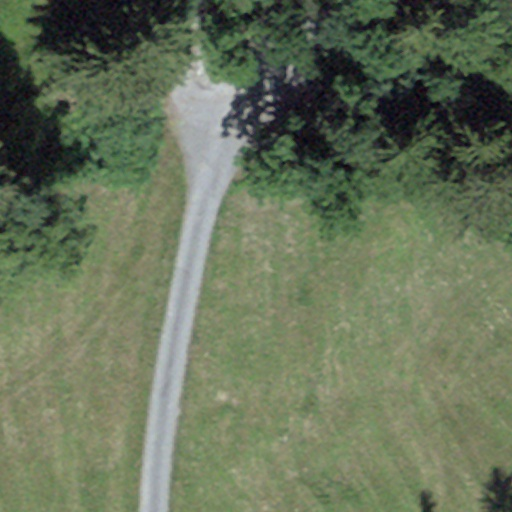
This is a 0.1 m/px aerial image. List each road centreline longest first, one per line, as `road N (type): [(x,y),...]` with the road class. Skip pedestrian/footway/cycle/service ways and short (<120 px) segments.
road 1 (unclassified): [(333,0),(206,202),(173,348),(155,511)]
road 2 (track): [(217,0),(248,124)]
